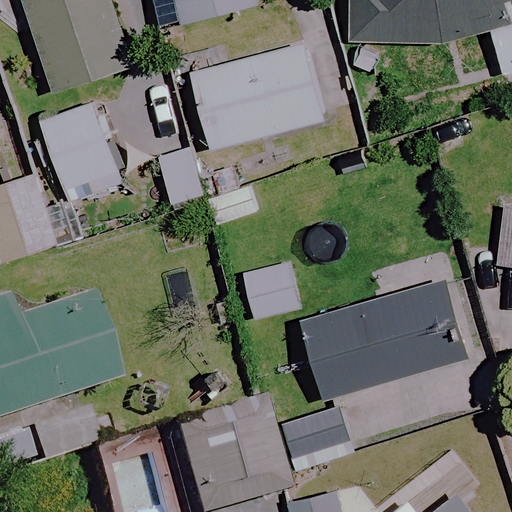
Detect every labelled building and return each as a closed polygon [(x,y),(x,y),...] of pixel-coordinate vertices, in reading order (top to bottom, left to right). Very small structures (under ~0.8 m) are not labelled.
[(135,70),(114,0),(26,0),(54,94),(135,70)] [(259,8),(257,0),(173,0),(180,27),(259,8)] [(511,0),(351,0),(350,42),(446,46),(492,33),(506,80),(511,78),(511,0)] [(327,122),(307,41),(189,71),(210,152),(327,122)] [(124,184),(97,102),(41,121),(68,202),(124,184)] [(206,197),(190,146),(159,156),(174,206),(206,197)] [(55,247),(34,175),(0,185),(0,255),(2,262),(55,247)] [(511,218),(504,218),(500,268),(511,268),(511,218)] [(304,309),(294,263),(243,274),(254,321),(304,309)] [(325,400),(455,364),(447,335),(465,330),(450,280),(303,322),(325,400)] [(0,419),(115,384),(89,298),(9,323),(2,303),(0,303),(0,419)] [(217,511),(280,495),(256,404),(166,429),(188,511),(217,511)] [(354,455),(340,407),(283,424),(297,472),(354,455)] [(479,511),(458,484),(420,511),(418,511),(411,501),(396,511),(479,511)] [(335,511),(332,498),(284,509),(284,511),(335,511)]
